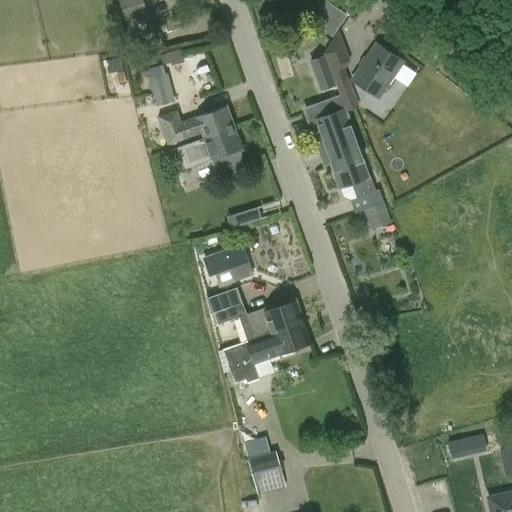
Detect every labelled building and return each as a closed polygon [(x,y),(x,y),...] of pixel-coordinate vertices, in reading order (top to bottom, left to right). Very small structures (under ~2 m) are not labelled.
[(142,0),(122,0),(118,1),(125,19),(146,11),(142,0)] [(336,33),(346,11),(321,0),(312,22),(336,33)] [(359,107),(345,69),(349,61),(338,31),(324,53),(325,56),(329,66),(335,81),(337,86),(339,93),(340,97),(345,112),(359,107)] [(379,97),(402,64),(375,46),(352,79),(379,97)] [(325,56),(310,62),(321,92),(337,86),(335,81),(329,66),(325,56)] [(148,79),(156,107),(170,103),(162,75),(148,79)] [(327,156),(330,165),(359,155),(360,154),(345,112),(340,97),(324,103),(329,116),(309,123),(322,158),(327,156)] [(201,134),(203,138),(234,127),(226,106),(180,123),(176,111),(158,118),(162,129),(167,146),(201,134)] [(184,169),(211,160),(211,162),(242,150),(234,127),(203,138),(176,148),(184,169)] [(367,177),(359,155),(330,165),(339,189),(351,185),(356,199),(369,195),(374,208),(384,204),(379,189),(375,191),(370,176),(367,177)] [(257,207),(240,212),(243,224),(260,219),(257,207)] [(241,244),(204,257),(210,275),(214,274),(230,268),(234,281),(252,275),(241,244)] [(237,317),(246,342),(301,323),(293,302),(266,311),(265,308),(246,314),(242,303),(214,313),(218,324),(237,317)] [(254,364),(281,354),(308,345),(301,323),(246,342),(223,350),(235,384),(246,380),(247,382),(259,378),(254,364)] [(467,455),(464,439),(446,443),(450,459),(467,455)] [(246,450),(257,495),(285,488),(276,452),(269,453),(267,444),(246,450)] [(511,447),(500,451),(506,476),(511,474),(511,447)]
